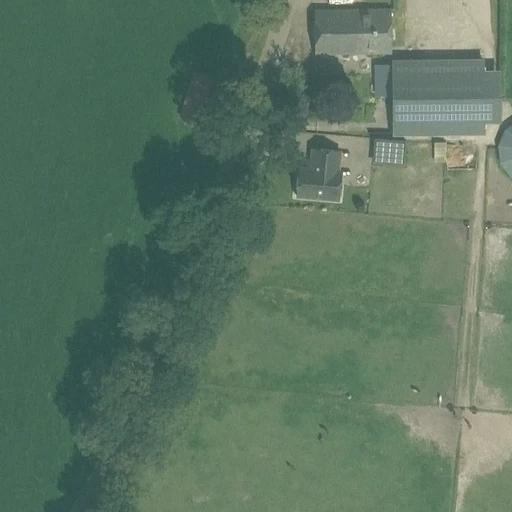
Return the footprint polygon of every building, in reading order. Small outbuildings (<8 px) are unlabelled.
[(315,54),(391,53),(391,9),(314,10),(315,54)] [(393,134),(484,133),(483,61),(393,62),(393,134)] [(403,163),(405,140),(379,138),(378,162),(403,163)] [(408,165),(452,167),(453,143),(409,142),(408,165)] [(338,200),(341,171),(338,171),(339,151),(312,148),(310,169),(299,167),(296,196),(338,200)]
